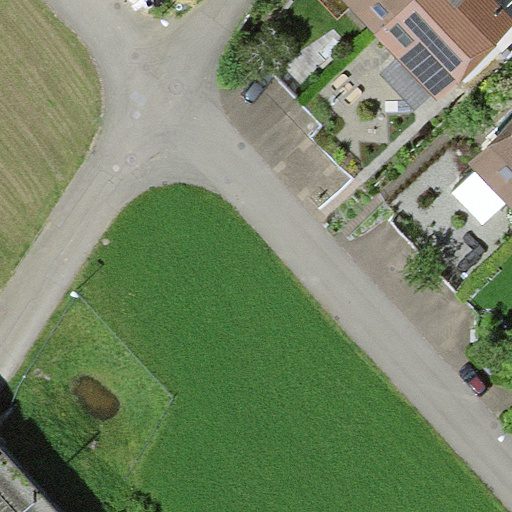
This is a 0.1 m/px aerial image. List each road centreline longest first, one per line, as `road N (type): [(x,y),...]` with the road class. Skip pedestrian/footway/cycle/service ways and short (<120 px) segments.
road 1 (residential): [(511,478),(157,82)]
road 2 (residential): [(0,348),(157,82)]
